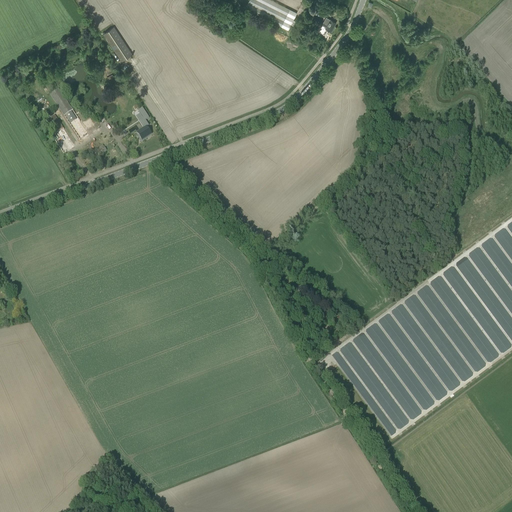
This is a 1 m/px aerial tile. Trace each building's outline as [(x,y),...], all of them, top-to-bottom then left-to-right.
[(249,0),(245,9),(288,30),(297,13),(271,0),(249,0)] [(325,28),(331,31),(336,23),(330,19),(330,20),(326,18),(323,23),(323,22),(321,25),(325,28)] [(123,60),(132,54),(114,27),(104,34),(122,62),(123,61),(123,60)] [(50,95),(64,117),(72,111),(59,89),(50,95)] [(142,109),(138,112),(138,111),(143,119),(140,121),(144,128),(137,133),(141,140),(145,137),(144,137),(145,136),(146,137),(150,134),(146,127),(148,126),(145,121),(149,118),(142,108),(142,109)] [(75,146),(54,116),(46,121),(58,139),(55,141),(63,154),(75,146)] [(69,134),(80,151),(101,137),(90,121),(69,134)] [(125,129),(127,134),(137,129),(135,124),(125,129)] [(95,150),(99,156),(107,151),(103,145),(95,150)]
